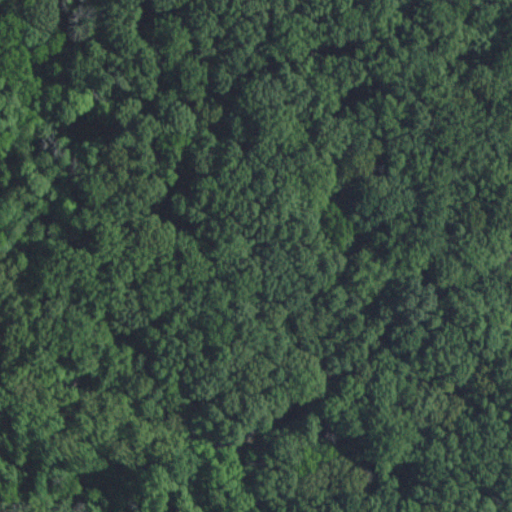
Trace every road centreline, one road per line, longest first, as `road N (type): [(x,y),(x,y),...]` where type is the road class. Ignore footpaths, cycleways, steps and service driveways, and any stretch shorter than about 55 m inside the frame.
road 1 (residential): [(215,453),(412,301),(511,268)]
road 2 (residential): [(265,511),(225,462),(171,417),(122,394),(23,371),(0,344)]
